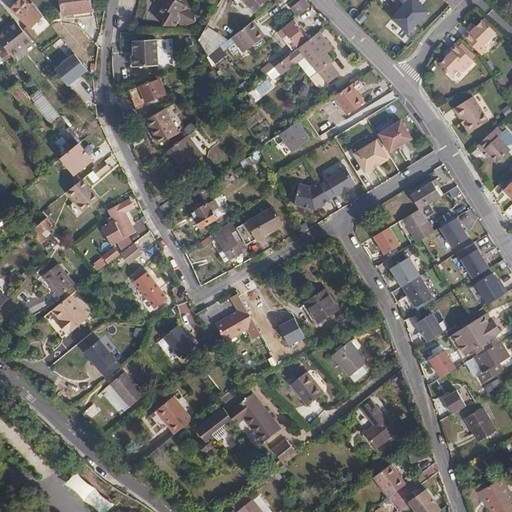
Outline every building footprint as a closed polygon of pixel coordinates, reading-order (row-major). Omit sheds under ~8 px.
[(41,15),(30,1),(28,4),(23,0),(19,0),(11,9),(27,25),(22,30),(29,39),(36,34),(30,27),(41,15)] [(59,0),(60,14),(72,13),(91,11),(89,0),(59,0)] [(153,0),(153,1),(160,5),(155,14),(160,17),(159,23),(173,24),(175,21),(180,24),(192,20),(189,5),(191,2),(187,0),(153,0)] [(231,0),(235,3),(237,0),(240,0),(253,12),(264,0),(231,0)] [(297,0),(289,7),(296,16),(309,6),(304,0),(297,0)] [(416,0),(408,0),(391,18),(408,34),(428,11),(416,0)] [(293,19),(275,32),(281,39),(285,35),(291,41),(286,45),(291,52),(307,40),(300,31),(302,29),(293,19)] [(14,20),(0,29),(0,42),(11,56),(31,41),(29,39),(22,30),(14,20)] [(229,36),(233,41),(241,52),(262,36),(250,20),(229,36)] [(466,31),(461,36),(469,44),(487,26),(480,20),(474,27),(469,33),(466,31)] [(204,26),(200,33),(198,37),(196,40),(199,44),(203,51),(215,31),(204,26)] [(469,44),(480,55),(486,49),(482,46),(494,33),(487,26),(469,44)] [(285,35),(281,39),(286,45),(291,41),(285,35)] [(219,45),(222,50),(233,41),(229,36),(219,45)] [(131,54),(130,56),(131,66),(155,64),(153,39),(130,41),(131,54)] [(438,63),(445,69),(462,51),(454,44),(449,48),(451,50),(445,56),(438,63)] [(219,45),(206,55),(208,58),(213,63),(225,54),(222,50),(219,45)] [(462,51),(445,69),(454,78),(471,61),(462,51)] [(291,52),(262,75),(265,78),(270,74),(276,70),(287,84),(298,76),(305,70),(297,60),(291,52)] [(88,71),(75,54),(55,69),(68,86),(88,71)] [(326,78),(327,79),(330,83),(336,90),(344,84),(334,72),(326,78)] [(149,81),(126,90),(133,109),(145,105),(144,102),(156,97),(162,95),(156,79),(149,81)] [(258,100),(271,88),(264,80),(251,92),(258,100)] [(355,95),(356,94),(349,84),(347,85),(355,95)] [(347,85),(332,96),(345,114),(362,102),(356,94),(355,95),(347,85)] [(50,123),(60,115),(39,91),(29,99),(50,123)] [(471,97),(453,109),(460,120),(461,119),(470,132),(487,121),(471,97)] [(256,113),(243,123),(247,129),(261,118),(256,113)] [(168,119),(156,125),(164,139),(176,133),(168,119)] [(298,122),(279,135),(291,152),(310,139),(298,122)] [(397,122),(378,134),(388,152),(408,140),(397,122)] [(496,128),(476,146),(481,152),(483,150),(489,156),(495,163),(509,150),(497,138),(501,134),(496,128)] [(142,133),(128,140),(132,147),(145,140),(142,133)] [(184,137),(168,149),(175,160),(174,162),(181,171),(199,156),(184,137)] [(339,145),(335,138),(323,146),(327,152),(339,145)] [(377,138),(375,140),(384,155),(386,154),(377,138)] [(375,140),(352,153),(363,172),(371,168),(369,164),(384,155),(375,140)] [(61,157),(59,158),(73,176),(92,161),(87,153),(86,155),(82,150),(84,149),(79,143),(61,157)] [(369,164),(371,168),(386,159),(384,155),(369,164)] [(106,169),(101,163),(89,173),(95,179),(106,169)] [(322,182),(332,200),(358,185),(347,167),(322,182)] [(434,179),(430,182),(439,196),(441,194),(438,189),(440,188),(434,179)] [(96,200),(80,180),(63,194),(79,214),(96,200)] [(511,181),(503,191),(511,199),(511,181)] [(328,200),(318,182),(309,185),(303,184),(296,187),(292,202),(312,208),(316,206),(320,204),(321,205),(328,200)] [(413,203),(417,209),(420,207),(439,196),(430,182),(417,190),(421,198),(413,203)] [(79,214),(63,194),(57,198),(73,219),(79,214)] [(173,198),(161,208),(166,215),(178,205),(173,198)] [(215,218),(207,204),(195,211),(198,216),(195,218),(200,227),(207,223),(215,218)] [(417,209),(404,217),(419,240),(434,230),(420,207),(417,209)] [(235,229),(238,236),(245,247),(281,227),(272,208),(235,229)] [(118,209),(107,215),(122,243),(133,237),(118,209)] [(435,217),(440,224),(453,216),(448,209),(435,217)] [(45,217),(31,228),(36,235),(40,232),(45,228),(49,232),(54,227),(45,217)] [(452,249),(471,239),(458,218),(440,228),(452,249)] [(235,229),(231,223),(226,225),(233,239),(238,236),(235,229)] [(182,226),(172,232),(181,246),(192,239),(184,224),(182,226)] [(240,252),(245,249),(245,247),(238,236),(233,239),(226,225),(221,228),(221,230),(214,234),(228,258),(236,254),(234,250),(238,248),(240,252)] [(390,227),(373,237),(384,255),(401,245),(390,227)] [(36,235),(34,237),(39,244),(46,239),(40,232),(36,235)] [(134,242),(120,254),(128,263),(141,252),(134,242)] [(479,245),(464,254),(471,267),(477,263),(479,267),(488,262),(486,258),(486,257),(479,245)] [(101,257),(107,264),(120,254),(114,246),(101,257)] [(197,247),(185,254),(190,264),(203,257),(197,247)] [(471,267),(464,254),(463,252),(458,255),(467,269),(471,267)] [(409,258),(390,269),(401,288),(420,276),(409,258)] [(42,274),(53,287),(59,294),(74,283),(57,262),(42,274)] [(158,287),(149,275),(146,271),(145,272),(142,268),(131,276),(134,280),(133,281),(153,309),(166,298),(158,287)] [(152,272),(149,275),(158,287),(164,282),(160,276),(157,278),(152,272)] [(476,301),(484,297),(488,305),(507,295),(495,273),(469,287),(476,301)] [(420,276),(401,288),(414,308),(433,297),(420,276)] [(59,294),(53,287),(48,290),(55,297),(59,294)] [(324,288),(302,300),(314,321),(336,309),(324,288)] [(236,293),(229,296),(236,310),(237,309),(243,306),(236,293)] [(69,296),(52,310),(60,321),(63,324),(60,327),(65,333),(68,330),(70,332),(86,318),(69,296)] [(236,310),(213,322),(222,341),(246,328),(237,309),(236,310)] [(485,313),(454,331),(466,353),(497,334),(485,313)] [(432,314),(416,324),(427,342),(443,333),(432,314)] [(294,318),(278,326),(289,346),(305,338),(294,318)] [(179,324),(162,338),(180,358),(197,344),(179,324)] [(117,359),(122,355),(105,335),(84,354),(106,379),(122,365),(117,359)] [(269,356),(259,337),(246,344),(256,362),(269,356)] [(352,340),(334,353),(355,381),(367,373),(362,365),(367,361),(352,340)] [(501,340),(474,355),(483,370),(477,374),(478,375),(482,381),(499,370),(495,364),(499,362),(510,355),(501,340)] [(217,344),(210,349),(215,355),(222,350),(217,344)] [(441,348),(427,361),(445,379),(459,366),(441,348)] [(126,371),(112,382),(130,405),(144,394),(126,371)] [(307,371),(289,383),(306,405),(323,393),(307,371)] [(457,391),(444,399),(452,414),(465,406),(457,391)] [(251,393),(226,414),(234,424),(242,418),(262,443),(279,428),(251,393)] [(168,424),(176,434),(193,420),(174,396),(158,408),(170,423),(168,424)] [(372,424),(363,431),(374,445),(394,430),(384,415),(382,416),(371,399),(360,407),(372,424)] [(156,410),(168,424),(170,423),(158,408),(156,410)] [(478,408),(461,418),(474,442),(491,432),(478,408)] [(271,448),(283,463),(296,453),(284,438),(271,448)] [(422,444),(406,450),(409,459),(425,453),(422,444)] [(214,448),(207,454),(221,471),(228,466),(214,448)] [(372,477),(387,497),(405,484),(390,464),(372,477)] [(511,501),(498,478),(477,492),(488,511),(504,511),(511,508),(511,501)] [(407,502),(414,511),(437,511),(439,510),(425,489),(407,502)] [(259,511),(250,499),(234,511),(259,511)]
